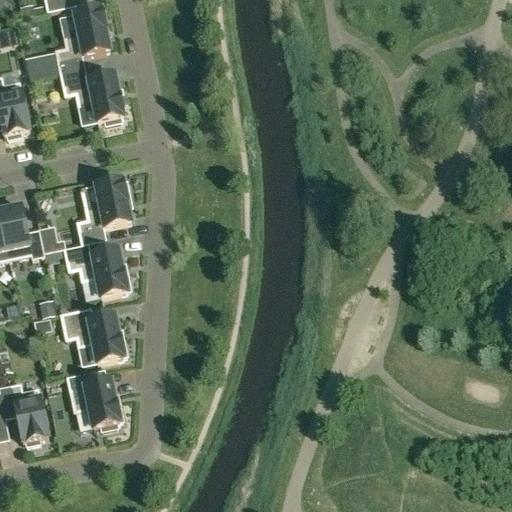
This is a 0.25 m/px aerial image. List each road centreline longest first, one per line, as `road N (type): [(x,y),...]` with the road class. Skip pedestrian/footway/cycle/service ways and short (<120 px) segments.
road 1 (residential): [(0,491),(130,465),(149,450),(162,146)]
road 2 (residential): [(0,179),(162,146)]
road 3 (residential): [(129,0),(162,146)]
